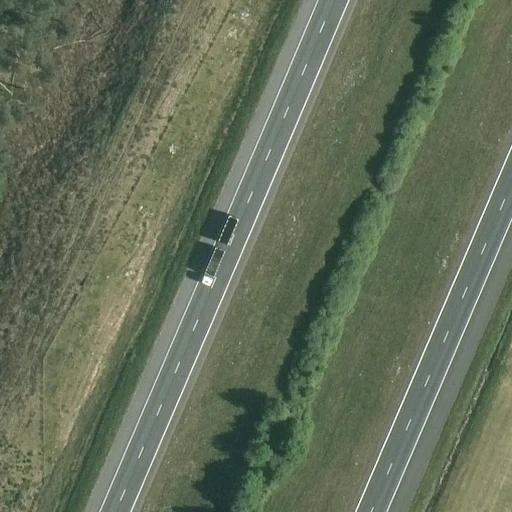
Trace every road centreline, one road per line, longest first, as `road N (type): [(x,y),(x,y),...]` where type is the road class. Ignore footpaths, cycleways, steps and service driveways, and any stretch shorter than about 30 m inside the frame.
road 1 (motorway): [(333,0),(115,511)]
road 2 (motorway): [(377,511),(511,198)]
